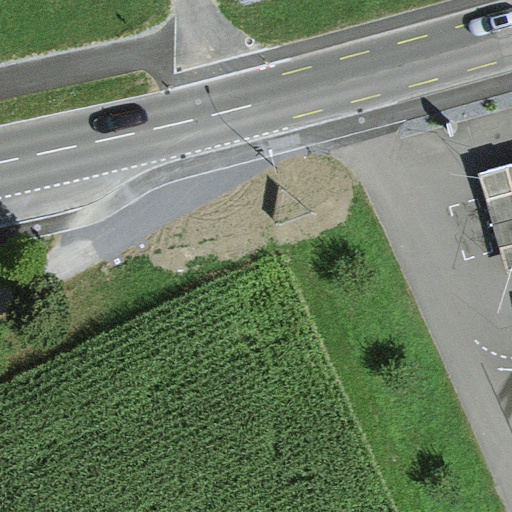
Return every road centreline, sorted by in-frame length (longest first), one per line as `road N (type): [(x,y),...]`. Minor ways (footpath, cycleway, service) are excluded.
road 1 (secondary): [(230,110),(511,34)]
road 2 (secondary): [(0,164),(230,110)]
road 3 (track): [(205,33),(0,79)]
